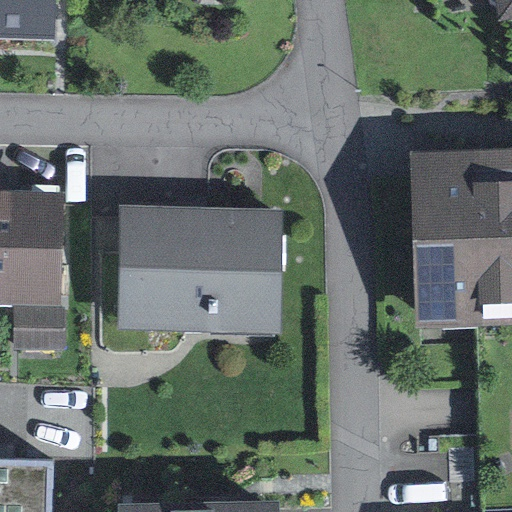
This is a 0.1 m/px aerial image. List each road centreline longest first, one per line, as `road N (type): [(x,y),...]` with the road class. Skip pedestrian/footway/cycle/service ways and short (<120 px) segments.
road 1 (residential): [(320,115),(333,511)]
road 2 (residential): [(0,106),(320,115)]
